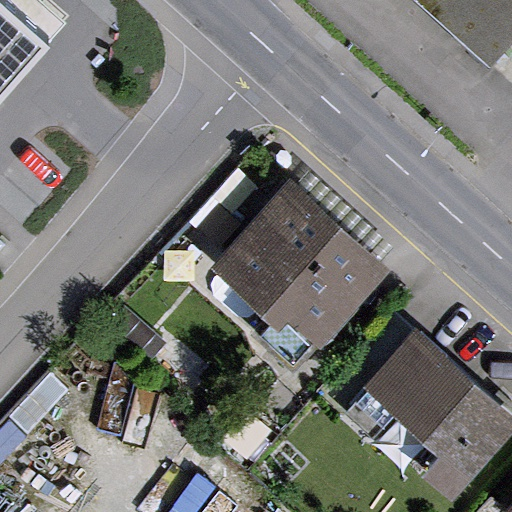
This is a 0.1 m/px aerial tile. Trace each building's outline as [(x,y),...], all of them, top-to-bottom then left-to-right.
[(0,0),(0,72),(53,14),(38,0),(0,0)] [(511,0),(420,0),(496,68),(511,50),(511,0)] [(380,268),(279,180),(202,267),(303,355),(380,268)] [(511,412),(413,326),(354,394),(410,442),(397,456),(440,494),(511,412)] [(511,511),(511,502),(503,511),(511,511)]
